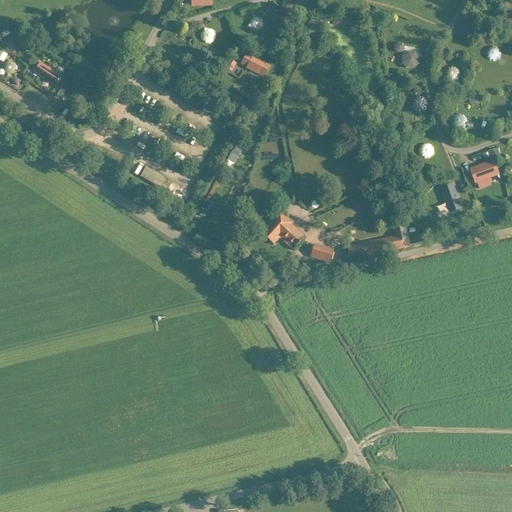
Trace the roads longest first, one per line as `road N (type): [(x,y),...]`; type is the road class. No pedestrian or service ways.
road 1 (unclassified): [(249,289),(0,122)]
road 2 (unclassified): [(249,289),(511,230)]
road 3 (unclassified): [(361,461),(249,289)]
road 4 (unclassified): [(165,511),(361,461)]
